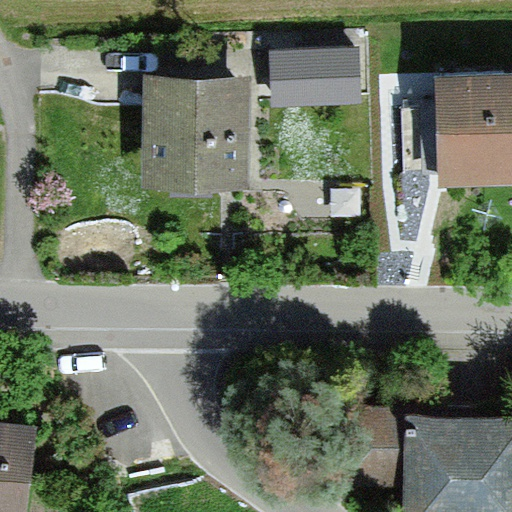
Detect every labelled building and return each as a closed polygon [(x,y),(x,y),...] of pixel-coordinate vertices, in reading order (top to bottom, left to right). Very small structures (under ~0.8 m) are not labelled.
[(363,43),(272,47),(274,105),(365,100),(363,43)] [(146,184),(253,186),(255,70),(149,68),(146,184)] [(444,183),(511,181),(511,68),(441,70),(444,183)] [(407,511),(511,511),(511,412),(413,411),(413,404),(341,403),(340,484),(407,485),(407,511)] [(0,511),(31,511),(42,423),(0,418),(0,511)]
